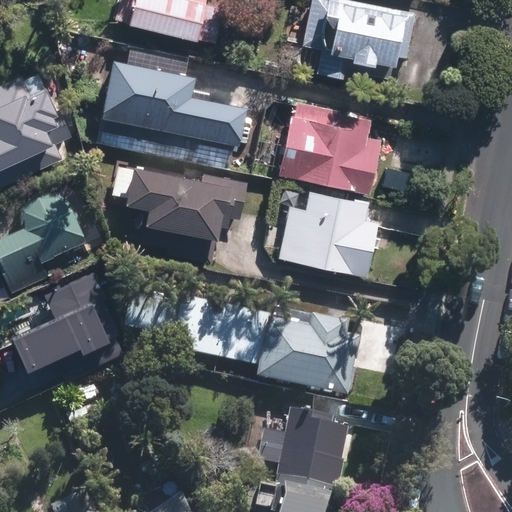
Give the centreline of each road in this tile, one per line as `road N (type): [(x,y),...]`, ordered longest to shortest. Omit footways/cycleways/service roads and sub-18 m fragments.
road 1 (residential): [(448,511),(444,423),(478,334)]
road 2 (residential): [(511,171),(478,334)]
road 3 (residential): [(478,334),(483,411),(511,470)]
